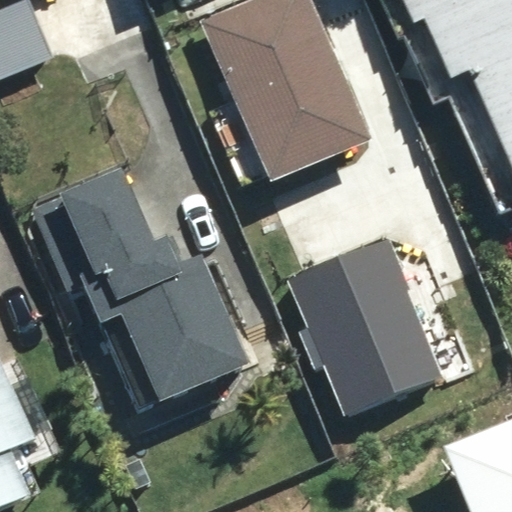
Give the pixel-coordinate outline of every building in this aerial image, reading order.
[(0,0),(0,80),(47,62),(22,0),(0,0)] [(486,222),(511,210),(511,0),(391,0),(404,28),(391,34),(422,108),(436,103),(486,222)] [(0,96),(0,166),(1,169),(77,138),(52,75),(0,96)] [(0,511),(14,505),(0,469),(0,453),(21,446),(0,393),(0,511)] [(511,511),(511,422),(427,458),(450,511),(511,511)]
